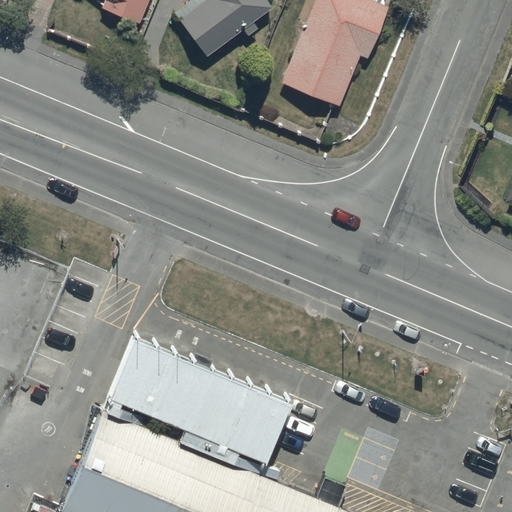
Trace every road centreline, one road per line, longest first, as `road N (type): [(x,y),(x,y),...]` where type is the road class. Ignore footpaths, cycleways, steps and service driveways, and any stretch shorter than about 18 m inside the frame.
road 1 (secondary): [(0,112),(377,272)]
road 2 (residential): [(479,0),(377,272)]
road 3 (secondary): [(377,272),(511,328)]
